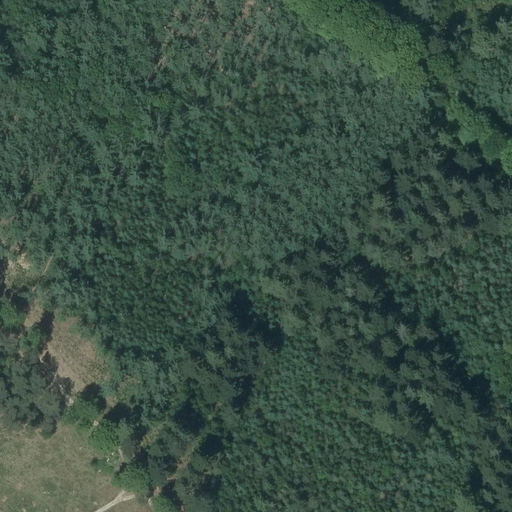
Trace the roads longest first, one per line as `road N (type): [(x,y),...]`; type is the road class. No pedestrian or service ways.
road 1 (track): [(511,175),(287,0)]
road 2 (unclassified): [(511,156),(305,0)]
road 3 (track): [(0,311),(84,418),(118,447),(123,470),(141,490)]
